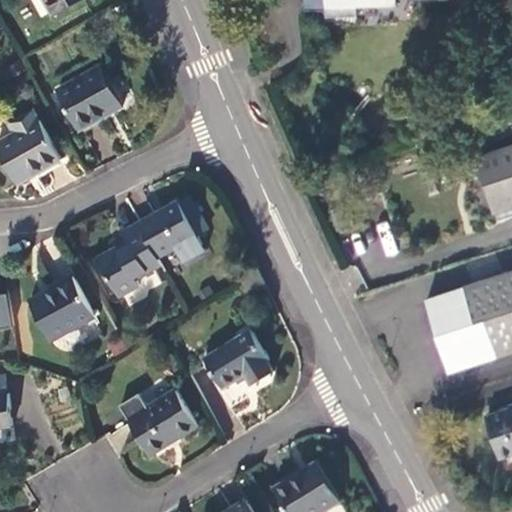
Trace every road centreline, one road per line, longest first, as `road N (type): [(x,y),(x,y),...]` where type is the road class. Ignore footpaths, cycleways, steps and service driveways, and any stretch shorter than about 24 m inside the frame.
road 1 (residential): [(356,380),(141,507),(54,511)]
road 2 (tertiary): [(356,380),(234,125)]
road 3 (unknown): [(382,431),(434,400),(416,329),(424,293),(511,261)]
road 4 (residential): [(234,125),(68,206),(0,223)]
road 5 (tertiary): [(426,511),(356,380)]
road 6 (tertiary): [(234,125),(181,0)]
